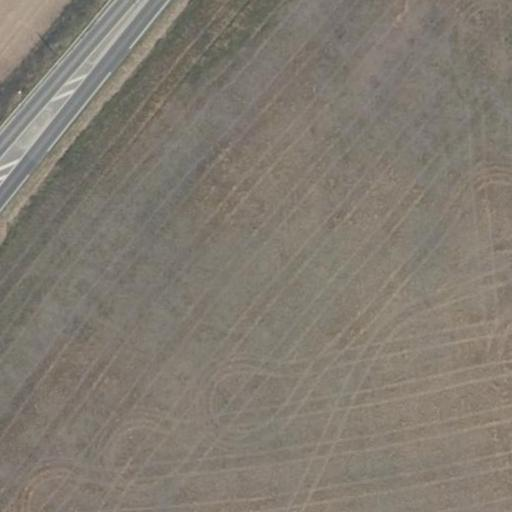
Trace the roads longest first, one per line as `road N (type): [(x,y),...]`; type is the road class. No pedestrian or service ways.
road 1 (secondary): [(0,198),(154,0)]
road 2 (secondary): [(133,0),(0,150)]
